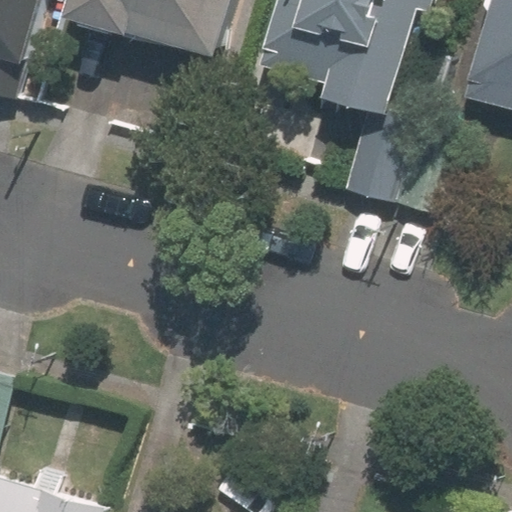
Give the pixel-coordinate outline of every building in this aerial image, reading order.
[(0,0),(0,81),(35,90),(57,0),(0,0)] [(94,0),(92,7),(245,46),(256,0),(94,0)] [(411,113),(439,0),(440,0),(448,2),(448,0),(303,0),(283,80),(411,113)] [(511,0),(487,95),(511,101),(511,0)] [(478,136),(408,117),(387,197),(457,216),(478,136)] [(29,383),(0,374),(0,463),(6,465),(29,383)] [(0,511),(120,511),(124,499),(6,465),(0,463),(0,511)]
